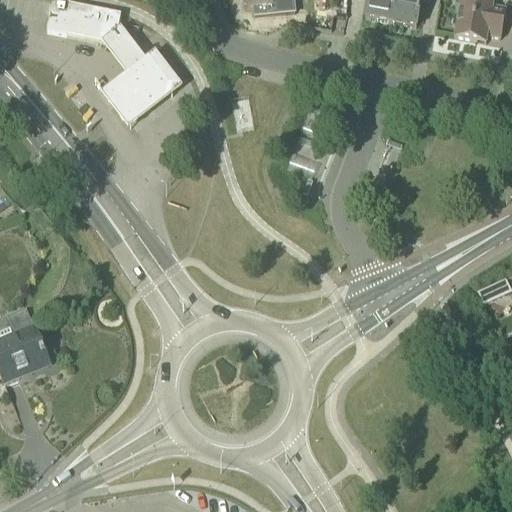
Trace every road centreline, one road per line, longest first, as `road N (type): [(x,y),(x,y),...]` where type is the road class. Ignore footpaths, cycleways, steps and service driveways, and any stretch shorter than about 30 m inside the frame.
road 1 (residential): [(511,112),(228,51),(212,39),(200,0)]
road 2 (primary): [(0,76),(111,211)]
road 3 (primary): [(214,324),(142,230),(111,211)]
road 4 (primary): [(111,211),(117,244),(179,347)]
road 5 (unclassified): [(164,402),(46,499)]
road 6 (unclassified): [(46,499),(185,442)]
road 7 (secondary): [(383,301),(511,225)]
